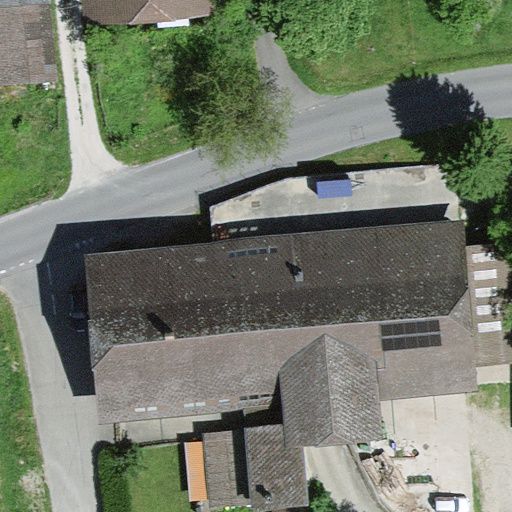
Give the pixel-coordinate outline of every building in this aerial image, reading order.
[(41,0),(0,0),(0,80),(47,77),(41,0)] [(511,357),(511,346),(503,243),(462,247),(455,161),(288,176),(231,198),(236,251),(109,262),(109,266),(95,267),(106,390),(121,389),(122,407),(197,401),(196,387),(291,379),(296,430),(371,423),(366,368),(403,365),(405,391),(465,386),(462,362),(511,357)] [(218,502),(304,497),(299,430),(214,434),(218,502)] [(371,442),(311,450),(319,503),(278,509),(278,511),(325,511),(326,510),(379,503),(371,442)] [(375,452),(385,498),(428,488),(417,442),(375,452)]
